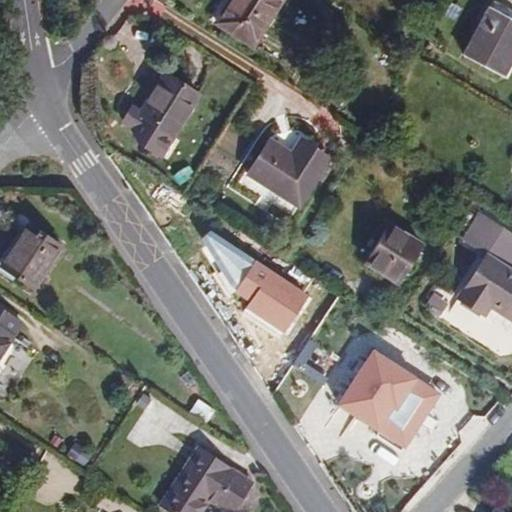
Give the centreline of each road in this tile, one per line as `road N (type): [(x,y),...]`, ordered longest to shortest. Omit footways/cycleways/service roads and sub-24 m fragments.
road 1 (residential): [(37,86),(52,130),(322,511)]
road 2 (residential): [(427,511),(511,422)]
